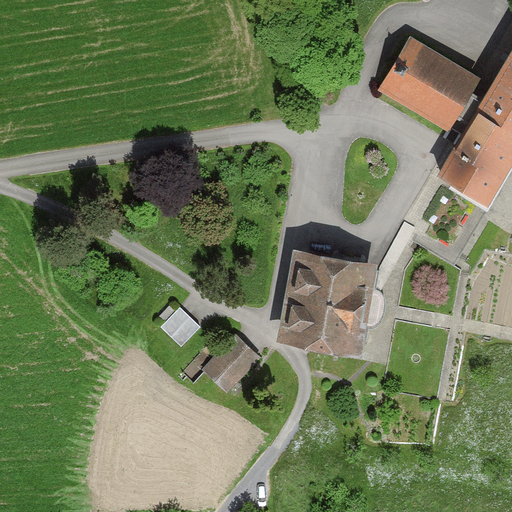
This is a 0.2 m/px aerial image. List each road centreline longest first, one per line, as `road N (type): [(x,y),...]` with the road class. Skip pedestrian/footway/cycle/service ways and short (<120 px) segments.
road 1 (residential): [(0,169),(312,127),(297,228)]
road 2 (track): [(297,228),(255,329),(106,233),(0,185)]
road 3 (track): [(255,329),(294,367),(301,399),(226,511)]
